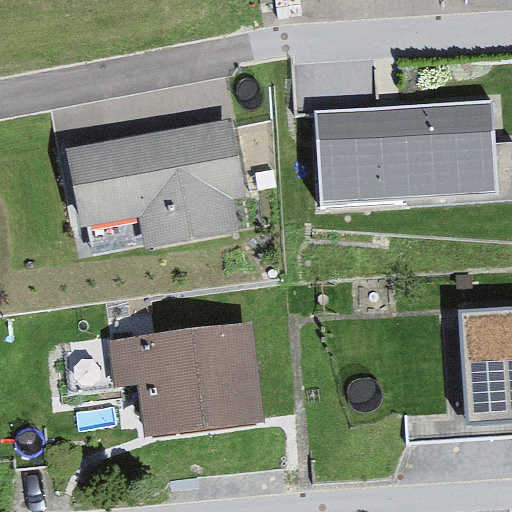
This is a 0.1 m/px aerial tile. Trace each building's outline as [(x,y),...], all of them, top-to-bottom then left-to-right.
[(491,99),(317,109),(323,214),(511,203),(511,139),(494,141),(491,99)] [(234,118),(64,149),(79,231),(139,220),(145,252),(236,235),(230,199),(249,195),(234,118)] [(472,276),(458,276),(458,293),(472,293),(472,276)] [(511,309),(458,313),(459,316),(466,426),(511,422),(511,309)] [(251,325),(109,340),(114,387),(141,384),(147,436),(262,423),(251,325)] [(10,415),(15,471),(48,468),(44,413),(10,415)]
